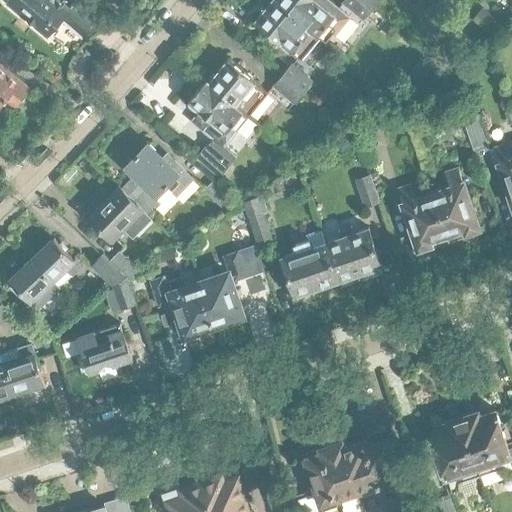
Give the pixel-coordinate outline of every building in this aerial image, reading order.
[(60,0),(8,0),(7,1),(48,35),(60,21),(81,38),(94,22),(76,7),(72,10),(60,0)] [(279,0),(272,0),(254,22),(301,60),(322,35),(305,21),(279,0)] [(279,0),(305,21),(322,35),(327,39),(333,32),(335,34),(349,16),(329,0),(279,0)] [(364,20),(374,8),(363,0),(343,0),(342,1),(364,20)] [(488,5),(480,14),(491,23),(499,15),(488,5)] [(230,57),(210,82),(236,104),(247,114),(259,99),(252,93),(258,86),(254,83),(257,80),(230,57)] [(282,73),(304,92),(314,80),(292,62),(282,73)] [(17,105),(31,89),(7,69),(6,69),(0,64),(0,107),(8,98),(17,105)] [(295,103),(304,92),(282,73),(273,85),(295,103)] [(207,79),(189,100),(201,110),(196,116),(207,125),(204,129),(214,137),(206,146),(215,154),(216,153),(215,152),(236,128),(235,127),(247,114),(236,104),(210,82),(207,79)] [(441,79),(426,83),(434,109),(450,105),(441,79)] [(384,93),(375,88),(368,102),(377,107),(384,93)] [(478,114),(464,119),(480,167),(496,161),(499,160),(511,199),(511,141),(508,143),(507,141),(494,146),(495,147),(490,149),(488,141),(479,114),(478,115),(478,114)] [(375,147),(388,143),(380,119),(367,123),(375,147)] [(175,160),(171,164),(149,143),(126,166),(135,175),(123,188),(142,207),(146,212),(154,204),(155,206),(171,190),(176,195),(193,178),(175,160)] [(215,154),(207,164),(221,176),(230,165),(216,153),(215,154)] [(371,173),(369,174),(366,167),(355,170),(358,178),(356,178),(365,207),(380,202),(371,173)] [(467,231),(480,226),(459,167),(447,171),(450,181),(432,187),(449,238),(452,239),(465,235),(468,232),(467,231)] [(226,211),(237,200),(215,178),(204,189),(226,211)] [(449,238),(432,187),(415,193),(412,183),(399,188),(419,247),(430,244),(430,245),(433,246),(447,241),(449,238)] [(142,207),(123,188),(119,184),(90,214),(113,237),(142,207)] [(272,239),(264,212),(268,210),(264,195),(244,200),(247,211),(258,244),(272,239)] [(358,273),(382,264),(369,225),(354,230),(352,224),(339,229),(341,235),(326,240),(339,279),(341,278),(343,284),(360,278),(358,273)] [(84,266),(75,259),(54,237),(33,258),(53,279),(65,268),(73,276),(84,266)] [(339,279),(326,240),(312,245),(310,239),(296,243),(298,249),(283,255),(296,293),(339,279)] [(130,276),(140,270),(119,250),(111,259),(123,270),(130,276)] [(232,318),(243,314),(239,302),(241,302),(236,287),(234,287),(232,281),(246,276),(238,252),(224,256),(229,273),(201,282),(217,329),(234,324),(232,318)] [(123,270),(111,259),(109,261),(102,254),(92,264),(113,283),(123,270)] [(31,300),(53,279),(33,258),(11,278),(15,282),(11,285),(20,295),(23,292),(31,300)] [(136,296),(130,276),(123,270),(113,283),(122,308),(136,303),(133,297),(136,296)] [(217,329),(201,282),(169,293),(164,277),(150,281),(158,305),(173,300),(176,307),(174,308),(179,323),(180,322),(184,334),(197,330),(198,335),(217,329)] [(0,319),(10,312),(0,299),(0,319)] [(122,328),(111,332),(109,327),(95,331),(95,329),(77,335),(84,355),(79,357),(84,371),(89,369),(90,372),(133,357),(122,328)] [(31,341),(3,350),(7,362),(16,392),(17,392),(18,395),(34,389),(33,387),(45,383),(35,353),(31,341)] [(3,350),(0,351),(0,397),(16,392),(7,362),(3,350)] [(508,471),(511,469),(511,455),(496,408),(480,413),(479,409),(461,415),(481,473),(499,466),(500,464),(508,471)] [(463,479),(481,473),(461,415),(444,421),(446,425),(429,431),(450,491),(459,488),(461,477),(463,479)] [(365,439),(345,446),(359,488),(361,493),(383,485),(385,490),(386,490),(387,492),(390,492),(401,489),(384,439),(368,445),(365,439)] [(359,488),(345,446),(343,441),(322,448),(322,447),(305,453),(324,508),(338,504),(341,498),(340,494),(359,488)] [(252,511),(240,474),(225,479),(223,473),(202,480),(213,511),(252,511)] [(213,511),(202,480),(181,487),(176,484),(168,487),(166,490),(173,511),(213,511)] [(130,511),(126,498),(106,505),(91,509),(92,511),(130,511)]
